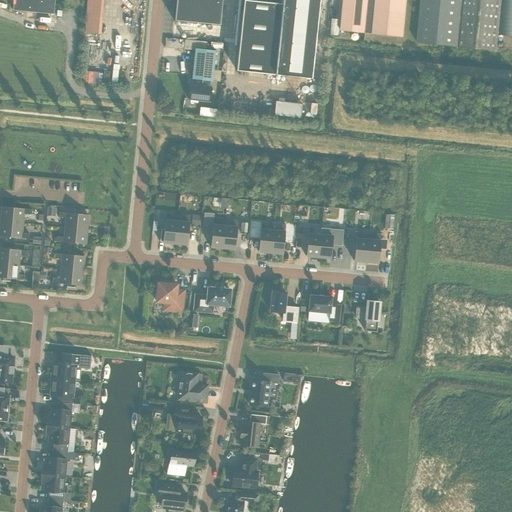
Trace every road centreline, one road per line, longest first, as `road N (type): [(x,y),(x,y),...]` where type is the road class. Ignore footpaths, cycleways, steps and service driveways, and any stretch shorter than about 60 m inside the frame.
road 1 (residential): [(252,269),(203,511)]
road 2 (residential): [(39,301),(18,511)]
road 3 (residential): [(0,14),(67,30),(68,72),(83,93),(149,94)]
road 4 (residential): [(252,269),(439,288)]
road 5 (residential): [(439,288),(423,454)]
road 6 (residential): [(133,258),(149,94)]
road 7 (residential): [(39,301),(93,306),(104,258),(133,258)]
road 8 (residential): [(511,227),(447,221),(439,288)]
